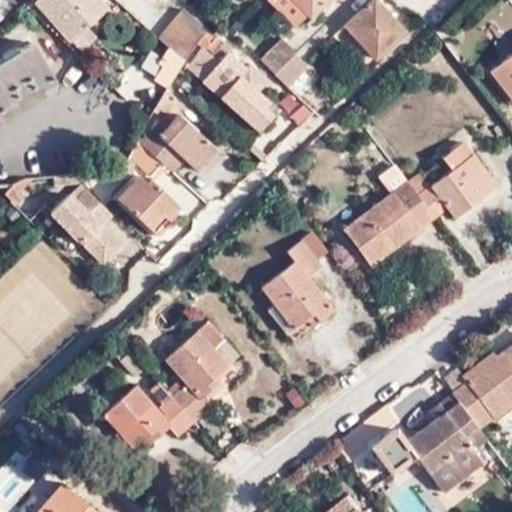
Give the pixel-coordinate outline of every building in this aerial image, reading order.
[(25,3),(21,0),(1,0),(0,1),(12,15),(25,3)] [(108,9),(100,0),(37,0),(71,40),(108,9)] [(276,0),(296,22),(307,12),(294,0),(276,0)] [(294,0),(307,12),(310,15),(325,0),(294,0)] [(405,30),(377,0),(371,0),(345,25),(376,56),(405,30)] [(171,46),(186,59),(195,44),(204,30),(183,11),(160,38),(171,46)] [(211,36),(204,30),(195,44),(203,49),(206,46),(213,37),(211,36)] [(273,74),(295,53),(281,39),(259,60),(273,74)] [(0,119),(61,81),(39,44),(0,67),(0,119)] [(158,75),(171,83),(186,59),(171,46),(164,56),(168,60),(158,75)] [(218,63),(202,82),(260,130),(273,114),(264,107),(269,102),(261,95),(240,77),(247,69),(228,48),(218,63)] [(203,51),(190,72),(202,82),(218,63),(203,51)] [(511,61),(494,74),(511,98),(511,61)] [(251,65),(247,69),(240,77),(261,95),(272,83),(251,65)] [(319,117),(328,109),(291,75),(282,84),(319,117)] [(162,97),(153,112),(137,136),(163,160),(170,167),(184,153),(191,159),(212,139),(183,110),(170,122),(160,132),(156,127),(163,117),(172,102),(162,97)] [(264,107),(273,114),(278,109),(269,102),(264,107)] [(372,122),(367,115),(360,119),(365,126),(372,122)] [(170,122),(163,117),(156,127),(160,132),(170,122)] [(163,160),(137,136),(128,151),(151,174),(163,160)] [(212,139),(191,159),(198,166),(218,146),(212,139)] [(428,185),(416,196),(430,215),(442,205),(452,217),(487,191),(481,183),(488,177),(459,139),(439,155),(449,170),(428,185)] [(417,169),(403,179),(416,196),(428,185),(417,169)] [(148,182),(139,174),(118,195),(158,234),(174,220),(171,216),(181,207),(154,178),(148,182)] [(3,194),(14,204),(22,197),(18,192),(30,179),(30,176),(23,177),(13,182),(3,194)] [(494,185),(488,177),(481,183),(487,191),(494,185)] [(416,196),(403,179),(340,228),(363,259),(390,238),(395,242),(430,215),(416,196)] [(69,192),(50,211),(80,241),(80,240),(102,262),(121,243),(101,223),(111,213),(84,187),(74,197),(69,192)] [(312,232),(299,242),(314,261),(327,251),(312,232)] [(390,238),(363,259),(367,265),(395,242),(390,238)] [(314,261),(299,242),(285,252),(292,264),(263,287),(276,304),(292,326),(304,317),(312,311),(318,319),(332,308),(308,277),(319,267),(314,261)] [(292,326),(276,304),(270,309),(287,331),(292,326)] [(310,325),(318,319),(312,311),(304,317),(310,325)] [(169,394),(191,419),(206,405),(198,396),(217,379),(211,373),(226,361),(213,347),(213,346),(224,336),(207,317),(164,356),(185,381),(169,394)] [(213,346),(226,361),(237,351),(238,351),(224,336),(213,346)] [(143,365),(130,350),(119,359),(132,374),(143,365)] [(466,386),(453,395),(479,430),(511,404),(511,350),(497,362),(492,357),(462,379),(466,386)] [(177,431),(191,419),(169,394),(154,407),(134,383),(101,411),(131,446),(143,436),(148,441),(168,423),(177,431)] [(479,430),(453,395),(438,405),(445,415),(406,444),(428,474),(466,445),(472,452),(487,440),(479,430)] [(227,428),(210,408),(197,419),(215,439),(227,429),(227,428)] [(466,445),(428,474),(436,484),(475,456),(472,452),(466,445)] [(33,511),(97,511),(62,480),(33,511)] [(327,511),(347,511),(354,507),(347,498),(327,511)]
